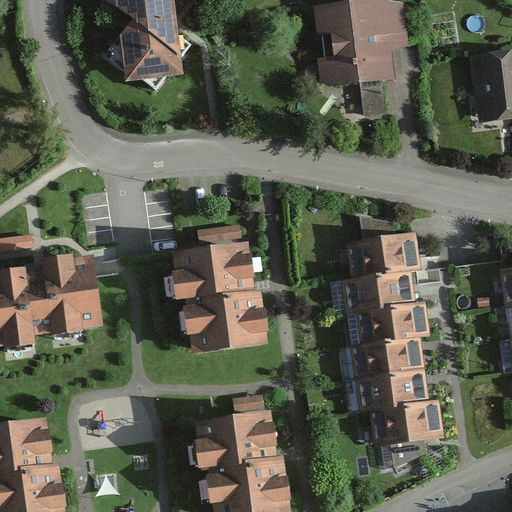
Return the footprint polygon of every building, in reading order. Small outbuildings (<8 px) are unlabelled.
[(103,0),(118,11),(121,41),(107,58),(157,98),(196,51),(172,32),(169,0),(103,0)] [(406,3),(328,12),(336,83),(346,81),(350,113),(384,109),(381,78),(397,77),(394,45),(411,43),(406,3)] [(511,55),(475,60),(483,120),(511,116),(511,55)] [(353,249),(357,283),(409,276),(417,275),(413,241),(353,249)] [(247,284),(244,247),(168,254),(173,301),(186,299),(190,349),(268,342),(263,292),(248,293),(247,284)] [(39,270),(41,287),(0,291),(0,353),(38,349),(36,334),(102,327),(95,264),(39,270)] [(351,317),(359,316),(413,309),(409,276),(357,283),(347,284),(351,317)] [(359,316),(363,349),(418,342),(429,340),(424,307),(413,309),(359,316)] [(354,350),(358,381),(422,372),(418,342),(363,349),(354,350)] [(362,416),(375,414),(426,407),(422,372),(358,381),(362,416)] [(437,406),(426,407),(375,414),(379,446),(441,438),(437,406)] [(270,453),(267,415),(191,422),(195,468),(209,467),(212,511),(268,511),(290,510),(286,460),(271,461),(270,453)] [(44,425),(0,429),(0,511),(66,511),(63,470),(48,471),(47,462),(44,425)]
